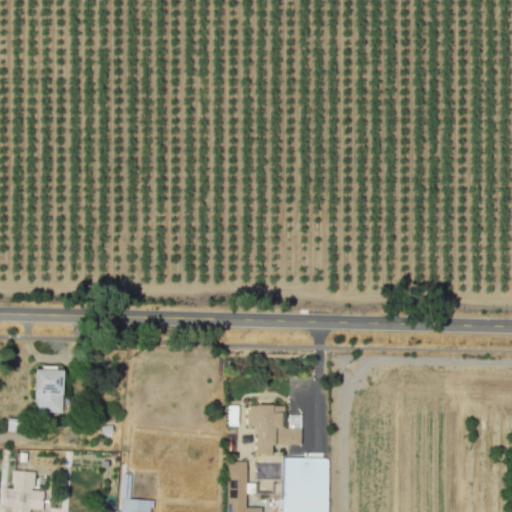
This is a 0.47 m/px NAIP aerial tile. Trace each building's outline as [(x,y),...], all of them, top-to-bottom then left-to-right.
[(61,412),(62,369),(33,369),(32,411),(61,412)] [(254,453),(270,453),(270,444),(300,444),(300,428),(283,428),(283,405),(245,405),(245,426),(254,426),(254,453)] [(226,425),(236,425),(236,415),(233,415),(233,409),(226,409),(226,425)] [(287,427),(299,427),(300,415),(287,414),(287,427)] [(323,511),(324,457),(281,457),(279,511),(323,511)] [(259,511),(259,507),(244,507),(245,461),(226,461),(224,511),(259,511)] [(30,511),(30,508),(41,509),(42,490),(32,489),(33,471),(10,470),(9,487),(4,487),(3,506),(6,506),(5,511),(30,511)] [(148,511),(149,500),(121,497),(119,511),(148,511)]
